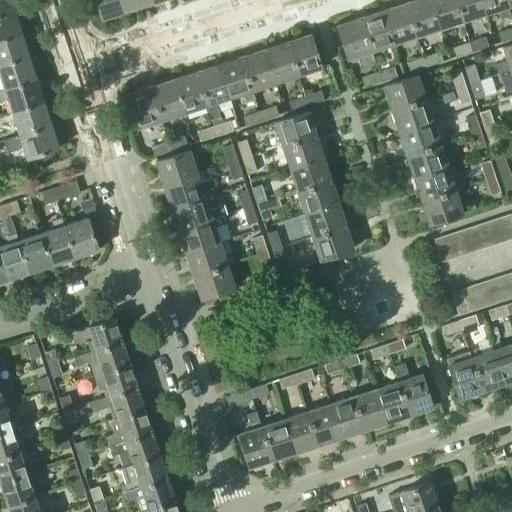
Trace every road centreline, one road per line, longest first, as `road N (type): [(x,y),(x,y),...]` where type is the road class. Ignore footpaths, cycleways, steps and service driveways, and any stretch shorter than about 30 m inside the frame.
road 1 (residential): [(222,510),(511,415)]
road 2 (residential): [(222,510),(144,272)]
road 3 (residential): [(76,68),(282,0)]
road 4 (residential): [(144,272),(76,68)]
road 5 (residential): [(0,319),(144,272)]
